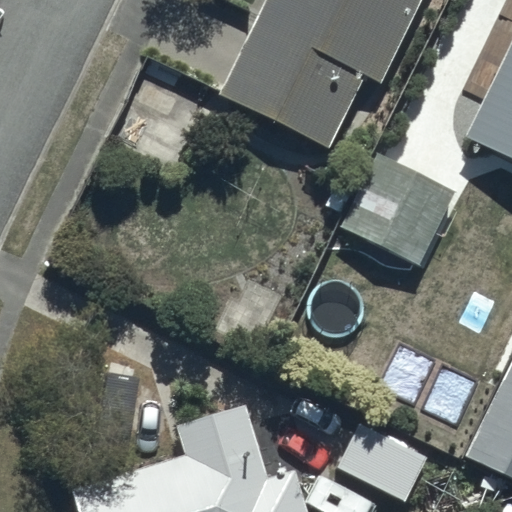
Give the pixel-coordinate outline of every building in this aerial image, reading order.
[(261,0),(216,94),(325,147),(362,74),(378,82),(418,0),(261,0)] [(511,29),(461,135),(511,159),(511,29)] [(115,141),(174,168),(189,136),(129,109),(115,141)] [(415,268),(451,190),(371,153),(335,231),(415,268)] [(511,354),(462,456),(511,480),(511,354)] [(74,511),(304,511),(292,471),(265,479),(242,405),(168,428),(176,453),(66,487),(74,511)] [(334,466),(401,501),(424,458),(356,423),(334,466)]
